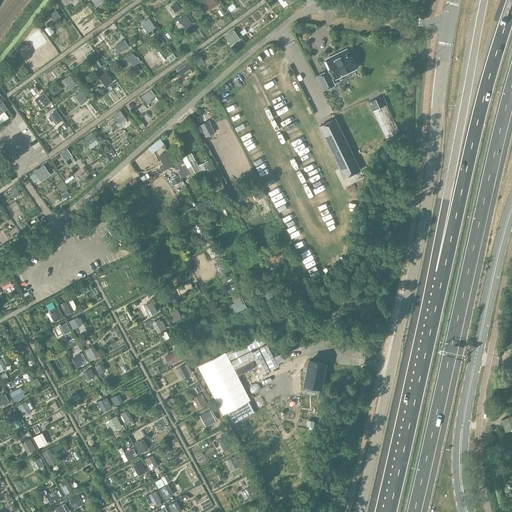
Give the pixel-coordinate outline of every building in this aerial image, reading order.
[(216,0),(205,0),(203,1),(209,10),(218,5),(216,2),(217,1),(216,0)] [(169,6),(174,13),(180,9),(175,2),(169,6)] [(53,21),(60,16),(56,10),(49,15),(53,21)] [(185,14),(177,20),(180,24),(181,23),(185,29),(192,24),(185,14)] [(148,18),(140,24),(142,28),(144,27),(148,32),(154,28),(148,18)] [(233,30),(225,37),(231,45),(239,39),(233,30)] [(36,40),(40,36),(37,32),(29,39),(33,44),(37,41),(36,40)] [(158,34),(150,39),(153,43),(155,42),(159,48),(164,44),(158,34)] [(126,46),(122,41),(118,44),(122,50),(126,46)] [(326,72),(317,76),(323,89),(332,85),(329,79),(334,77),(335,78),(354,68),(345,50),(326,60),(332,71),(327,74),(326,72)] [(132,54),(124,59),(127,63),(128,62),(132,67),(139,62),(136,57),(135,58),(132,54)] [(4,65),(9,73),(18,68),(12,60),(4,65)] [(95,60),(90,64),(95,71),(100,67),(95,60)] [(186,62),(176,69),(180,74),(182,76),(186,73),(185,72),(191,68),(186,62)] [(98,77),(105,87),(112,82),(105,72),(98,77)] [(61,81),(68,90),(76,84),(69,74),(61,81)] [(151,89),(141,96),(147,104),(151,102),(150,100),(155,96),(151,89)] [(79,91),(72,96),(80,106),(87,101),(79,91)] [(43,92),(34,99),(37,103),(39,102),(43,108),(50,103),(43,92)] [(382,96),(368,102),(385,138),(399,132),(382,96)] [(62,120),(55,110),(49,115),(55,124),(62,120)] [(112,115),(118,123),(125,118),(119,110),(112,115)] [(361,169),(335,119),(318,128),(344,178),(347,177),(361,169)] [(199,125),(205,137),(214,133),(209,121),(199,125)] [(194,147),(185,131),(178,134),(187,151),(194,147)] [(87,146),(96,139),(91,132),(84,137),(84,138),(82,139),(87,146)] [(154,142),(157,146),(163,142),(160,138),(154,142)] [(207,155),(202,145),(197,147),(202,157),(207,155)] [(72,156),(67,148),(60,154),(65,161),(72,156)] [(159,166),(162,171),(173,165),(166,151),(158,155),(162,164),(159,166)] [(191,175),(201,170),(198,166),(192,153),(185,156),(182,158),(180,154),(171,159),(173,163),(174,165),(177,170),(179,175),(181,178),(190,174),(191,175)] [(207,161),(198,166),(201,170),(205,179),(214,175),(207,161)] [(41,182),(50,175),(43,165),(34,172),(41,182)] [(173,186),(181,182),(177,176),(170,179),(173,186)] [(20,193),(14,186),(8,191),(13,198),(20,193)] [(265,196),(261,188),(254,191),(258,199),(265,196)] [(118,215),(122,213),(115,199),(110,202),(118,215)] [(196,206),(201,216),(214,209),(208,199),(196,206)] [(86,231),(107,218),(113,214),(104,200),(78,217),(86,231)] [(127,235),(128,234),(137,230),(132,221),(154,209),(151,203),(119,220),(127,235)] [(187,205),(180,208),(183,213),(190,210),(187,205)] [(201,216),(196,206),(191,209),(197,219),(201,216)] [(199,223),(194,225),(199,236),(204,233),(199,223)] [(211,234),(214,240),(221,236),(218,230),(211,234)] [(205,247),(213,242),(210,236),(201,241),(205,247)] [(206,248),(211,258),(210,258),(220,277),(229,272),(219,254),(218,254),(214,245),(206,248)] [(225,263),(229,271),(230,273),(237,269),(232,260),(225,263)] [(297,260),(289,263),(295,274),(302,270),(297,260)] [(0,286),(0,287),(11,282),(6,273),(0,276),(0,286)] [(236,289),(229,274),(221,279),(228,293),(236,289)] [(157,286),(161,294),(165,304),(174,299),(166,281),(157,286)] [(310,285),(301,290),(305,298),(314,292),(310,285)] [(234,303),(238,311),(246,307),(241,296),(232,300),(234,303)] [(54,304),(51,299),(45,302),(48,307),(54,304)] [(74,311),(68,300),(61,304),(60,305),(66,315),(74,311)] [(157,312),(151,301),(143,306),(149,316),(157,312)] [(63,317),(57,306),(48,311),(53,322),(63,317)] [(176,311),(171,313),(171,314),(174,318),(175,320),(180,318),(176,311)] [(68,321),(73,329),(81,325),(77,316),(68,321)] [(152,322),(157,333),(166,328),(162,320),(161,321),(159,318),(152,322)] [(70,331),(66,322),(60,325),(60,324),(52,328),(57,338),(62,335),(70,331)] [(194,334),(191,327),(182,331),(185,338),(194,334)] [(262,335),(226,353),(229,359),(264,340),(262,335)] [(99,356),(93,345),(83,350),(89,361),(99,356)] [(272,369),(277,367),(266,346),(261,348),(272,369)] [(178,353),(176,348),(168,352),(173,361),(181,357),(179,353),(178,353)] [(268,372),(257,350),(231,363),(234,369),(255,358),(263,374),(268,372)] [(81,352),(73,357),(78,366),(87,362),(81,352)] [(316,390),(316,387),(320,387),(324,363),(309,360),(304,384),(307,385),(307,388),(316,390)] [(252,361),(235,370),(238,375),(255,367),(252,361)] [(106,370),(101,362),(94,366),(99,374),(106,370)] [(191,373),(186,363),(176,368),(177,369),(176,370),(180,379),(191,373)] [(95,376),(90,368),(82,373),(86,381),(95,376)] [(190,377),(185,380),(188,385),(193,382),(190,377)] [(14,402),(25,396),(20,387),(10,393),(14,402)] [(123,402),(118,393),(110,398),(115,406),(123,402)] [(207,403),(201,393),(193,397),(198,408),(199,407),(200,409),(204,407),(203,406),(207,403)] [(0,395),(0,403),(3,408),(9,404),(11,403),(6,394),(4,394),(0,395)] [(112,408),(106,397),(98,402),(104,412),(112,408)] [(17,406),(22,417),(31,412),(25,401),(17,406)] [(248,401),(227,413),(233,423),(254,412),(248,401)] [(15,409),(6,414),(10,422),(19,417),(15,409)] [(133,420),(127,410),(120,413),(121,415),(119,415),(124,423),(125,422),(126,424),(133,420)] [(201,414),(207,425),(214,421),(213,419),(215,418),(210,410),(209,411),(208,410),(201,414)] [(511,411),(511,414),(501,419),(506,430),(511,428),(511,429),(511,428),(511,411)] [(121,426),(116,415),(108,420),(113,431),(121,426)] [(47,443),(41,433),(33,437),(39,448),(47,443)] [(223,437),(216,441),(219,447),(226,443),(223,437)] [(35,449),(30,439),(21,443),(27,454),(35,449)] [(149,449),(143,439),(134,443),(140,454),(149,449)] [(49,448),(46,450),(42,452),(47,461),(54,457),(49,448)] [(127,460),(137,455),(133,448),(123,453),(127,460)] [(157,466),(152,455),(143,460),(149,470),(157,466)] [(240,465),(235,456),(227,460),(231,467),(229,468),(231,471),(240,465)] [(32,461),(36,470),(44,465),(40,458),(38,458),(32,461)] [(146,472),(140,461),(132,465),(138,476),(146,472)] [(167,475),(155,480),(158,487),(170,481),(167,475)] [(72,491),(68,482),(60,487),(64,495),(72,491)] [(173,495),(167,484),(159,489),(165,499),(173,495)] [(251,485),(243,490),(249,500),(257,496),(251,485)] [(60,498),(55,490),(45,496),(50,504),(60,498)] [(148,495),(153,505),(160,502),(160,501),(161,500),(156,490),(148,495)] [(78,495),(69,500),(70,503),(69,503),(71,507),(73,506),(74,509),(83,504),(78,495)] [(181,511),(182,511),(176,501),(167,505),(171,511),(181,511)] [(159,506),(160,509),(156,511),(168,511),(165,507),(166,506),(165,503),(159,506)]
